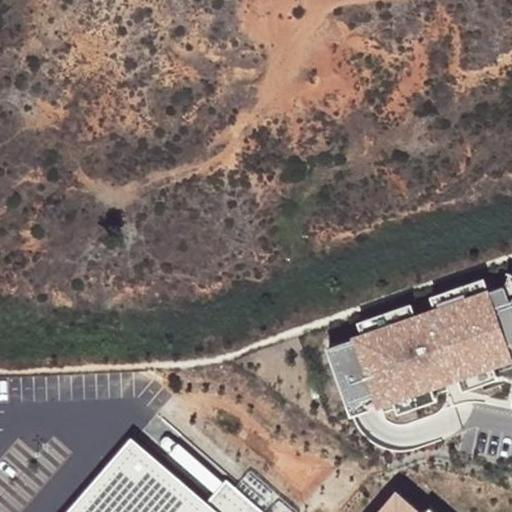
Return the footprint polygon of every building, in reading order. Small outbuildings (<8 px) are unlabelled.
[(432,301),(437,313),(489,295),(485,283),(432,301)] [(330,350),(348,407),(376,396),(391,391),(394,402),(432,390),(429,380),(457,373),(460,381),(494,369),(511,362),(511,352),(511,351),(511,350),(511,295),(509,297),(506,289),(489,295),(437,313),(416,320),(364,337),(330,350)] [(360,324),(364,337),(416,320),(412,307),(360,324)] [(494,369),(460,381),(464,393),(498,382),(494,369)] [(432,390),(394,402),(398,415),(436,402),(432,390)] [(376,396),(348,407),(352,417),(365,412),(380,406),(376,396)] [(67,511),(259,511),(230,487),(210,510),(129,440),(67,511)] [(418,511),(399,496),(384,511),(418,511)]
